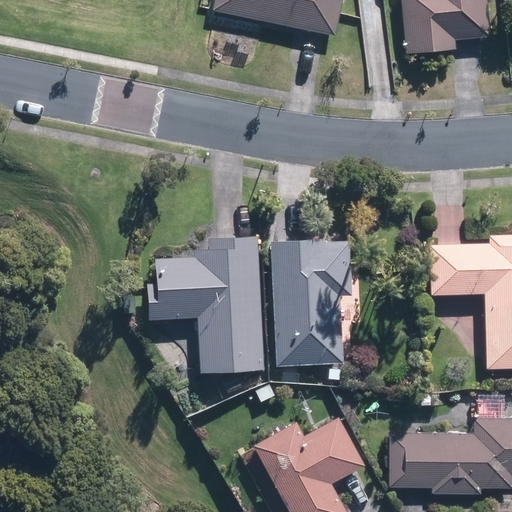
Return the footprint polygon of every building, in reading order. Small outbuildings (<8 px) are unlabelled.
[(335,0),(209,0),(207,14),(328,38),(335,0)] [(402,0),(405,51),(453,49),(452,37),(482,35),(480,0),(402,0)] [(511,365),(511,234),(483,234),(483,244),(425,243),(425,294),(483,295),(483,366),(511,365)] [(192,239),(192,256),(150,257),(151,297),(140,297),(141,317),(194,316),(196,370),(258,368),(254,237),(192,239)] [(335,360),(332,294),(345,294),(343,237),(321,237),(266,239),(270,362),(335,360)] [(383,484),(427,485),(427,494),(478,494),(478,486),(507,486),(507,474),(511,473),(511,413),(468,413),(468,432),(384,431),(383,484)] [(342,511),(326,482),(361,462),(334,414),(299,434),(292,422),(248,446),(284,511),(342,511)]
